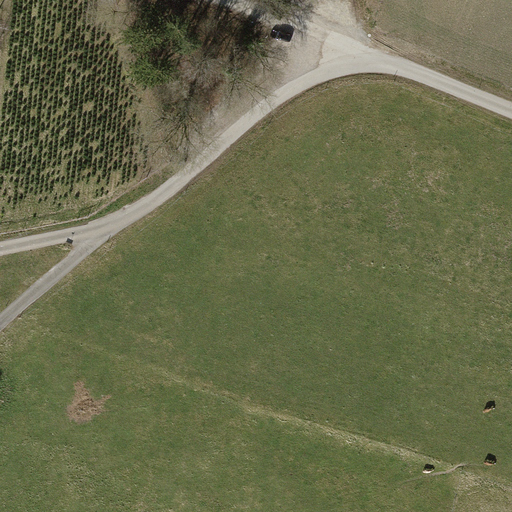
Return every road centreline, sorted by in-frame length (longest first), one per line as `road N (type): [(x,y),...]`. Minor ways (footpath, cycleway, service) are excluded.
road 1 (unclassified): [(511,109),(364,51),(318,46),(183,179),(105,230)]
road 2 (unclassified): [(0,323),(105,230)]
